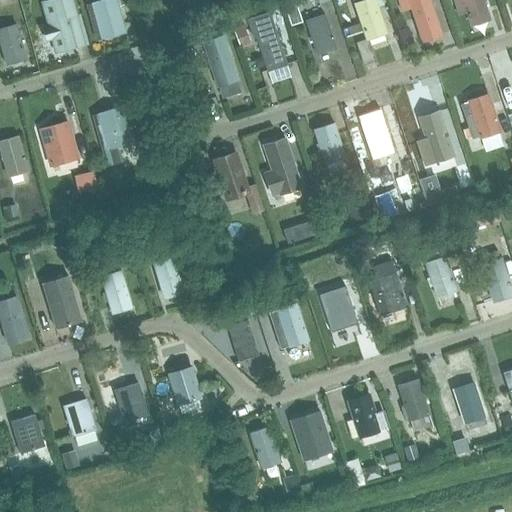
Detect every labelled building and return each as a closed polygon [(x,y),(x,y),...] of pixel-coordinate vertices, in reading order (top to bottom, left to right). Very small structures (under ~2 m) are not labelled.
[(76,46),(68,17),(76,15),(71,0),(55,0),(43,4),(50,27),(44,29),(48,40),(53,38),(57,51),(76,46)] [(125,32),(115,0),(104,0),(92,4),(102,38),(125,32)] [(295,0),(284,4),(291,25),(302,22),(295,0)] [(326,0),(298,0),(301,8),(327,2),(326,0)] [(374,0),(353,0),(361,23),(364,31),(366,38),(367,39),(368,38),(386,33),(382,21),(374,0)] [(411,8),(423,41),(442,35),(430,0),(398,0),(402,11),(411,8)] [(455,0),(460,14),(466,12),(470,26),(489,20),(482,0),(455,0)] [(251,22),(267,71),(287,65),(271,15),(251,22)] [(324,15),(306,21),(317,55),(335,49),(324,15)] [(361,23),(348,27),(350,35),(364,31),(361,23)] [(16,25),(0,29),(0,37),(8,65),(26,60),(16,25)] [(244,25),(233,29),(240,47),(251,43),(244,25)] [(408,28),(398,31),(403,44),(412,41),(408,28)] [(203,42),(218,87),(237,81),(222,35),(203,42)] [(185,46),(177,48),(181,58),(189,55),(185,46)] [(499,130),(488,96),(461,104),(472,138),(480,136),(499,130)] [(372,160),(395,153),(381,108),(358,116),(372,160)] [(131,143),(125,120),(129,119),(127,115),(124,116),(122,109),(93,117),(107,167),(119,163),(115,148),(131,143)] [(453,155),(439,112),(420,118),(427,139),(419,142),(426,164),(453,155)] [(77,157),(68,122),(40,130),(50,165),(77,157)] [(334,122),(315,129),(326,163),(331,178),(346,173),(344,168),(344,166),(341,158),(345,157),(334,122)] [(28,172),(27,171),(29,171),(27,161),(25,161),(18,137),(0,142),(0,149),(8,177),(28,172)] [(285,138),(265,145),(273,171),(265,173),(272,194),(280,191),(280,193),(301,187),(285,138)] [(228,199),(247,192),(254,215),(264,211),(256,185),(246,188),(235,154),(215,161),(228,199)] [(358,169),(349,172),(352,181),(361,178),(358,169)] [(81,174),(85,191),(97,188),(93,171),(81,174)] [(471,177),(459,181),(462,189),(473,185),(471,177)] [(367,206),(353,210),(358,224),(372,220),(367,206)] [(507,221),(511,218),(511,208),(511,206),(503,209),(507,221)] [(496,208),(485,212),(486,215),(487,218),(493,222),(500,220),(496,208)] [(16,209),(5,212),(7,221),(18,219),(16,209)] [(312,220),(284,229),(288,242),(316,233),(312,220)] [(63,236),(56,243),(65,251),(71,244),(63,236)] [(452,241),(443,244),(445,252),(454,249),(452,241)] [(177,246),(158,252),(160,260),(179,254),(177,246)] [(154,262),(164,297),(190,289),(179,254),(160,260),(154,262)] [(446,256),(427,262),(438,297),(457,290),(446,256)] [(369,281),(380,316),(394,311),(407,307),(396,273),(392,260),(373,267),(376,279),(369,281)] [(489,288),(493,300),(511,294),(511,293),(501,260),(500,260),(496,262),(482,266),(487,280),(489,288)] [(119,265),(108,269),(110,275),(121,272),(119,265)] [(132,306),(122,271),(121,272),(110,275),(102,277),(113,312),(132,306)] [(56,329),(81,321),(68,275),(42,283),(56,329)] [(345,285),(319,293),(331,332),(358,323),(345,285)] [(16,296),(0,300),(0,315),(8,344),(29,338),(16,296)] [(253,303),(247,305),(249,314),(256,312),(253,303)] [(297,303),(269,312),(281,349),(309,339),(297,303)] [(245,312),(230,317),(233,325),(228,326),(239,361),(258,355),(245,312)] [(179,404),(182,414),(200,408),(197,399),(201,398),(191,367),(168,374),(178,404),(179,404)] [(511,370),(503,373),(511,400),(511,370)] [(418,379),(399,385),(404,403),(401,407),(405,418),(409,419),(410,420),(429,414),(426,404),(424,398),(418,379)] [(484,388),(490,404),(506,398),(500,382),(484,388)] [(454,389),(465,423),(484,417),(473,383),(454,389)] [(137,384),(114,391),(123,421),(146,415),(137,384)] [(368,394),(348,401),(354,419),(346,421),(352,438),(360,436),(388,427),(382,411),(375,413),(368,394)] [(96,429),(86,399),(63,406),(73,437),(75,436),(78,446),(97,440),(94,430),(96,429)] [(290,420),(303,460),(332,451),(320,411),(290,420)] [(33,415),(10,421),(19,452),(42,445),(33,415)] [(511,422),(510,416),(502,418),(505,430),(511,428),(511,422)] [(177,422),(168,424),(171,435),(179,433),(177,422)] [(250,431),(261,465),(279,459),(268,425),(250,431)] [(156,429),(150,431),(152,439),(158,437),(156,429)] [(463,440),(452,443),(456,454),(466,451),(463,440)] [(382,461),(395,458),(391,443),(378,446),(382,461)] [(106,447),(99,449),(101,456),(109,454),(106,447)] [(346,477),(359,474),(353,447),(341,450),(346,477)] [(412,450),(406,452),(408,460),(415,458),(412,450)] [(75,453),(63,457),(67,468),(78,465),(75,453)] [(358,455),(361,468),(374,465),(371,453),(358,455)] [(398,459),(389,462),(392,471),(401,468),(398,459)] [(22,470),(14,473),(17,481),(25,478),(22,470)] [(295,476),(284,479),(288,493),(299,491),(295,476)] [(317,483),(310,485),(312,493),(319,491),(317,483)]
